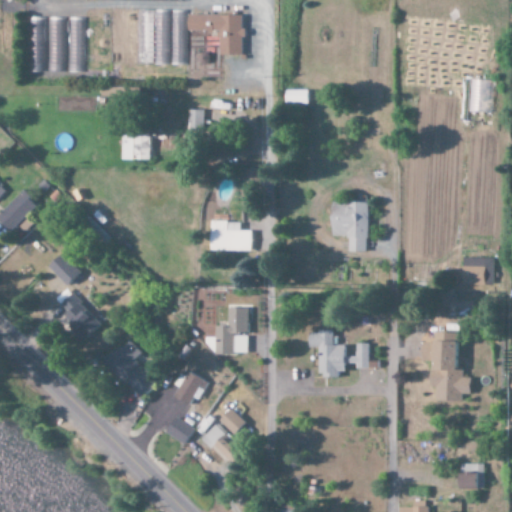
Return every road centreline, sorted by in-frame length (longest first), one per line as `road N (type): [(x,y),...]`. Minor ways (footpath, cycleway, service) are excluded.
road 1 (residential): [(259,511),(264,100)]
road 2 (secondary): [(179,511),(0,333)]
